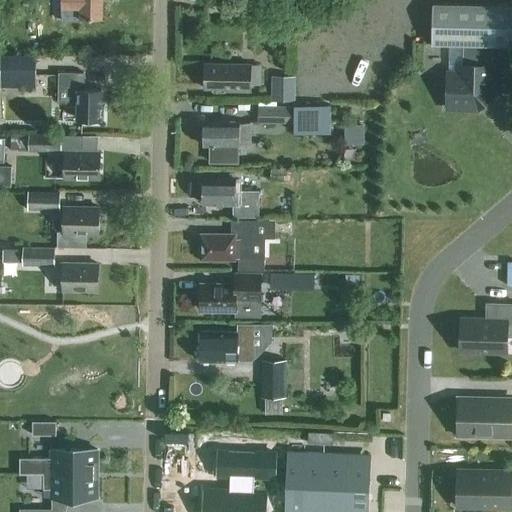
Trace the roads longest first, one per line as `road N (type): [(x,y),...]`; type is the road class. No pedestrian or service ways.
road 1 (residential): [(161,0),(152,511)]
road 2 (residential): [(416,511),(421,315),(433,275),(511,209)]
